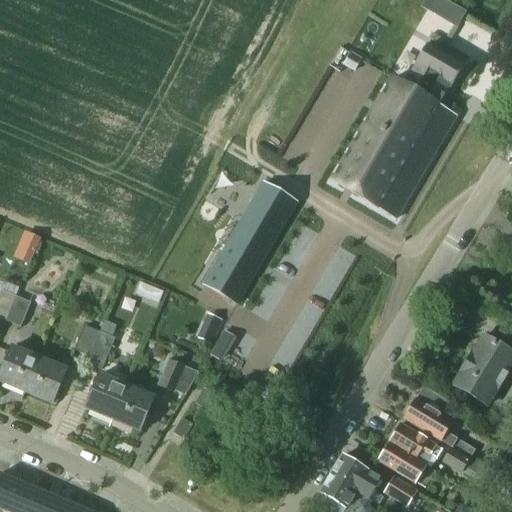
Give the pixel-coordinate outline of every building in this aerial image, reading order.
[(449,6),(441,19),(455,28),(464,14),(449,6)] [(426,47),(403,86),(438,107),(450,86),(451,87),(462,69),(450,61),(451,59),(440,52),(438,55),(426,47)] [(391,80),(330,183),(395,220),(455,117),(438,107),(403,86),(403,87),(391,80)] [(470,147),(476,136),(463,128),(457,139),(470,147)] [(262,184),(203,286),(236,305),(296,204),(262,184)] [(0,320),(5,322),(15,298),(18,291),(3,284),(0,292),(0,320)] [(20,328),(30,304),(15,298),(5,322),(20,328)] [(211,327),(205,342),(211,344),(220,322),(208,317),(205,324),(211,327)] [(105,364),(115,340),(112,339),(116,330),(104,324),(100,334),(89,358),(105,364)] [(89,358),(100,334),(84,327),(75,352),(89,358)] [(486,406),(511,362),(511,349),(507,346),(504,351),(482,337),(453,386),(486,406)] [(0,383),(25,394),(39,360),(11,349),(0,376),(0,383)] [(52,405),(66,372),(39,360),(25,394),(52,405)] [(174,392),(185,396),(201,368),(188,362),(185,370),(169,363),(159,387),(174,393),(174,392)] [(113,422),(126,388),(100,377),(86,410),(113,422)] [(139,433),(153,399),(126,388),(113,422),(139,433)] [(202,409),(211,394),(204,389),(195,405),(202,409)] [(446,434),(452,424),(415,402),(403,421),(430,437),(440,443),(439,444),(466,461),(472,451),(446,434)] [(183,440),(192,426),(182,420),(173,434),(183,440)] [(441,453),(426,443),(400,426),(389,445),(425,467),(431,457),(436,461),(441,453)] [(425,467),(389,445),(377,463),(403,479),(404,478),(414,485),(425,467)] [(468,462),(448,450),(442,460),(462,472),(468,462)] [(381,481),(342,458),(332,475),(358,490),(356,494),(368,502),(381,481)] [(368,502),(356,494),(358,490),(332,475),(313,506),(323,511),(370,511),(371,511),(367,505),(368,503),(370,504),(370,503),(368,502)] [(0,510),(4,511),(14,511),(25,487),(1,477),(0,478),(0,510)] [(403,504),(410,492),(393,482),(386,494),(403,504)] [(41,511),(48,497),(25,487),(14,511),(41,511)] [(68,511),(71,507),(48,497),(41,511),(68,511)]
